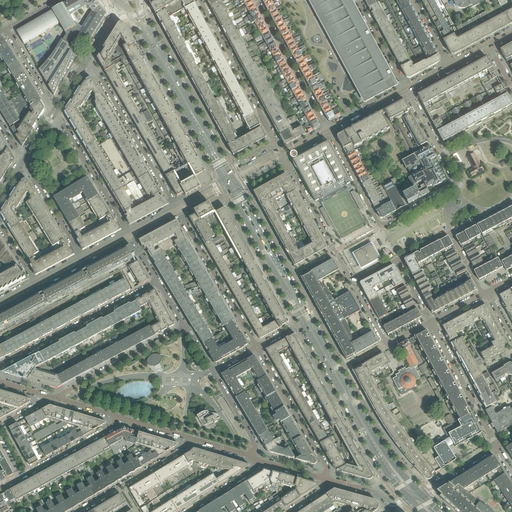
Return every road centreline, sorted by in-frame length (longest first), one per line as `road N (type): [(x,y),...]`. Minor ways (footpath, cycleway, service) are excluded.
road 1 (residential): [(328,131),(379,226),(445,191),(456,184),(406,89)]
road 2 (residential): [(157,282),(0,366)]
road 3 (residential): [(87,58),(178,209)]
road 4 (residential): [(282,153),(198,0)]
road 5 (secondary): [(229,182),(146,32)]
road 6 (residential): [(178,209),(256,347)]
road 7 (secondary): [(305,321),(229,182)]
road 8 (residential): [(331,481),(256,347)]
road 9 (residential): [(48,397),(184,327)]
road 10 (residential): [(257,0),(328,131)]
road 11 (residential): [(282,153),(353,282)]
road 12 (residential): [(130,235),(55,109)]
road 13 (secondary): [(376,448),(305,321)]
road 14 (residential): [(116,416),(111,427),(0,489)]
road 15 (residential): [(430,323),(495,445)]
road 16 (residential): [(77,511),(188,439)]
road 17 (residential): [(353,282),(387,346),(430,323)]
